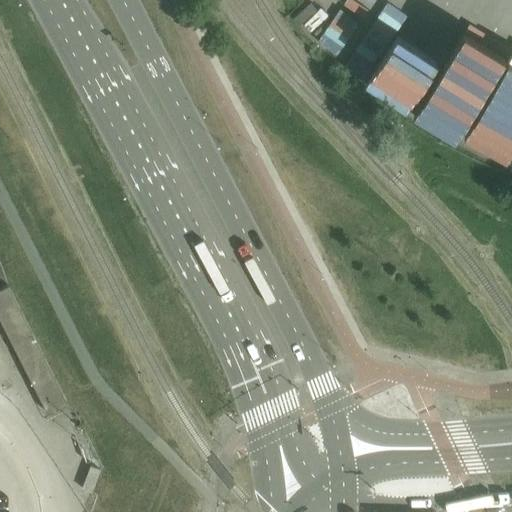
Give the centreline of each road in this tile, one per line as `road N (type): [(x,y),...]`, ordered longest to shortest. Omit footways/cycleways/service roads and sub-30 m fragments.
road 1 (tertiary): [(56,0),(264,392)]
road 2 (tertiary): [(322,388),(121,0)]
road 3 (tertiary): [(511,437),(380,432),(344,415),(322,388)]
road 4 (secondary): [(511,447),(388,466),(343,482)]
road 5 (tertiary): [(264,392),(290,461),(323,494)]
road 6 (tertiary): [(264,392),(271,511)]
